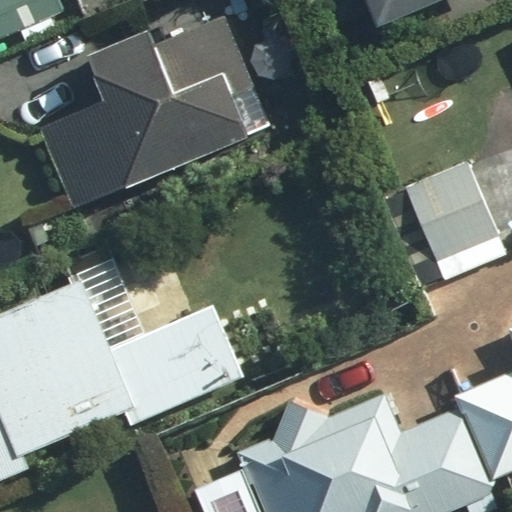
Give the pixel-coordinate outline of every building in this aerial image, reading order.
[(60,0),(0,0),(0,49),(69,20),(60,0)] [(325,0),(333,19),(367,5),(376,26),(437,0),(325,0)] [(222,19),(154,46),(148,30),(85,56),(104,101),(43,126),(75,205),(266,126),(222,19)] [(511,248),(474,157),(395,191),(438,292),(511,260),(511,248)] [(0,475),(29,463),(27,456),(126,413),(131,423),(240,375),(208,301),(111,343),(83,279),(0,315),(0,475)] [(511,330),(511,386),(401,433),(384,393),(328,420),(290,400),(273,437),(237,454),(261,511),(433,511),(511,479),(511,325),(510,326),(511,330)]
